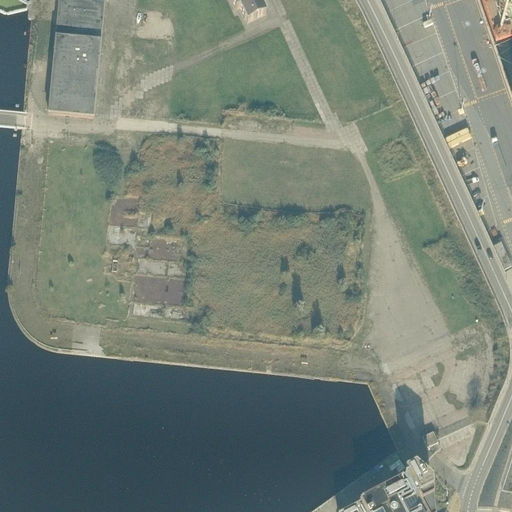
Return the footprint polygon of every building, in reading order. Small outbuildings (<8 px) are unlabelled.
[(93,120),(104,14),(105,5),(60,0),(49,116),(93,120)] [(231,0),(237,11),(240,10),(247,25),(249,24),(264,17),(266,16),(259,1),(261,0),(231,0)] [(493,248),(504,271),(511,268),(501,245),(493,248)] [(438,443),(437,442),(433,434),(424,438),(429,447),(437,443),(438,443)] [(264,486),(265,487),(278,505),(279,505),(326,471),(327,470),(326,470),(313,452),(313,451),(312,451),(265,485),(265,486),(264,486)] [(350,511),(348,511),(433,511),(431,485),(414,471),(404,476),(406,481),(403,483),(403,481),(359,504),(360,506),(350,511)]
